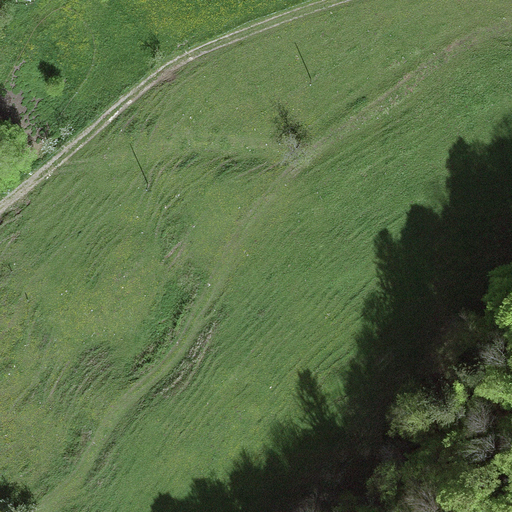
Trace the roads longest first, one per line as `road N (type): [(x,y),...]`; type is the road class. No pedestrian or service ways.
road 1 (track): [(511,26),(463,42),(310,153),(240,236),(173,358),(123,406),(45,511)]
road 2 (track): [(340,0),(179,57),(0,206)]
road 3 (track): [(49,164),(171,149),(310,153)]
